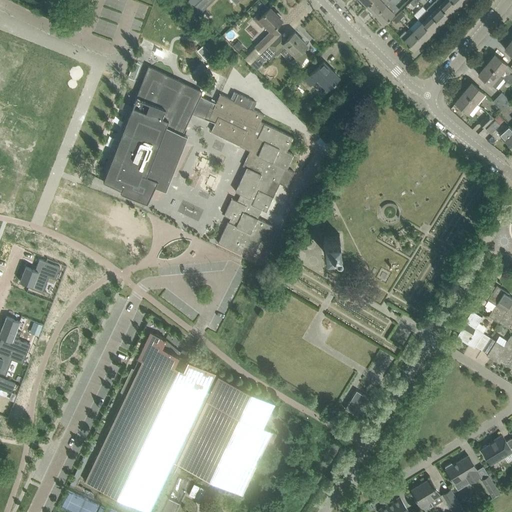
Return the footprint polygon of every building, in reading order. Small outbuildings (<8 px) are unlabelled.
[(200,0),(195,5),(202,12),(213,0),(200,0)] [(371,0),(367,5),(375,14),(389,0),(371,0)] [(389,0),(375,14),(384,23),(399,8),(394,4),(398,1),(399,0),(389,0)] [(435,0),(435,1),(449,15),(458,6),(451,0),(435,0)] [(426,10),(440,24),(449,15),(435,1),(426,10)] [(261,16),(258,14),(253,19),(261,27),(264,24),(271,31),(282,19),(281,18),(281,16),(278,12),(276,13),(270,7),(261,16)] [(401,10),(396,15),(400,19),(405,14),(401,10)] [(422,22),(421,23),(431,33),(440,24),(426,10),(418,18),(422,22)] [(431,33),(421,23),(412,31),(423,41),(431,33)] [(414,50),(423,41),(409,28),(407,31),(405,30),(400,36),(414,50)] [(273,41),(261,52),(261,53),(250,64),(256,70),(268,58),(270,60),(276,54),(277,55),(286,46),(295,56),(291,60),(296,66),(306,56),(301,50),(307,45),(294,32),(279,47),(273,41)] [(255,46),(261,52),(273,41),(267,35),(255,46)] [(244,46),(239,40),(233,45),(239,51),(244,46)] [(204,45),(199,50),(204,54),(208,49),(204,45)] [(486,64),(503,78),(510,84),(511,81),(511,75),(509,73),(511,69),(511,68),(495,54),(486,64)] [(323,61),(316,68),(305,79),(310,85),(318,78),(328,88),(339,77),(323,61)] [(495,88),(503,78),(486,64),(478,74),(491,84),(495,88)] [(121,192),(148,201),(150,196),(155,186),(166,190),(187,135),(183,133),(192,113),(215,122),(211,131),(240,145),(241,142),(252,147),(243,165),(247,167),(235,191),(241,193),(237,201),(232,198),(224,214),(233,219),(231,222),(228,221),(218,242),(241,253),(244,246),(255,251),(262,238),(266,240),(273,225),(258,218),(262,209),(267,211),(280,183),(287,186),(294,172),(287,169),(294,154),(287,151),(293,137),(260,121),(263,114),(253,109),(256,102),(234,92),(231,98),(220,93),(216,103),(201,95),(203,91),(148,65),(103,180),(122,189),(121,192)] [(463,92),(476,102),(484,92),(471,82),(463,92)] [(467,112),(476,102),(463,92),(455,102),(467,112)] [(497,96),(506,105),(511,101),(502,92),(497,96)] [(502,110),(506,105),(497,96),(493,101),(502,110)] [(119,100),(116,106),(122,109),(125,102),(119,100)] [(480,123),(484,127),(493,118),(489,113),(480,123)] [(500,124),(496,120),(486,129),(491,133),(500,124)] [(511,127),(510,125),(499,135),(511,148),(511,127)] [(320,137),(316,141),(327,152),(331,148),(320,137)] [(340,233),(322,235),(324,253),(342,252),(340,233)] [(26,266),(20,281),(29,284),(28,286),(39,290),(45,275),(55,279),(60,266),(39,258),(35,269),(26,266)] [(489,315),(499,322),(511,300),(511,296),(509,295),(510,293),(501,287),(500,289),(489,283),(481,295),(496,304),(489,315)] [(511,300),(499,322),(509,328),(511,323),(511,300)] [(482,316),(472,310),(457,334),(462,337),(461,339),(470,344),(471,342),(482,349),(490,337),(489,336),(485,334),(476,327),(482,316)] [(7,316),(0,333),(0,336),(5,338),(2,344),(27,354),(30,344),(18,339),(21,331),(16,330),(20,321),(7,316)] [(126,394),(85,480),(140,506),(149,511),(173,460),(184,466),(242,493),(263,447),(269,450),(277,433),(271,430),(262,426),(273,402),(274,403),(274,402),(253,392),(226,379),(217,375),(216,377),(213,376),(214,372),(185,358),(187,352),(182,350),(185,352),(183,357),(162,347),(166,339),(151,332),(139,359),(134,369),(132,368),(121,391),(126,394)] [(501,361),(506,365),(511,355),(511,335),(511,334),(504,345),(496,340),(496,341),(490,337),(482,349),(492,356),(491,358),(500,363),(501,361)] [(0,372),(6,374),(12,358),(23,363),(27,354),(2,344),(0,349),(0,372)] [(380,385),(394,356),(380,349),(365,378),(380,385)] [(0,388),(12,392),(15,383),(0,376),(0,388)] [(345,408),(357,415),(369,397),(357,390),(345,408)] [(481,449),(486,457),(491,465),(511,452),(511,453),(511,437),(506,441),(502,434),(494,439),(495,440),(481,449)] [(293,441),(284,436),(278,448),(288,452),(293,441)] [(446,468),(445,469),(454,484),(466,476),(470,482),(480,475),(477,470),(477,469),(468,455),(453,464),(451,462),(445,466),(446,468)] [(494,498),(500,494),(489,475),(482,479),(494,498)] [(411,490),(416,498),(421,507),(431,501),(430,499),(440,493),(435,486),(430,478),(411,490)] [(194,483),(189,494),(194,497),(199,486),(194,483)] [(201,486),(195,497),(201,500),(203,494),(206,489),(204,488),(201,486)] [(464,511),(462,508),(450,489),(443,494),(454,511),(455,511),(464,511)] [(388,504),(380,509),(381,511),(409,511),(405,505),(400,496),(391,502),(392,502),(388,505),(388,504)]
